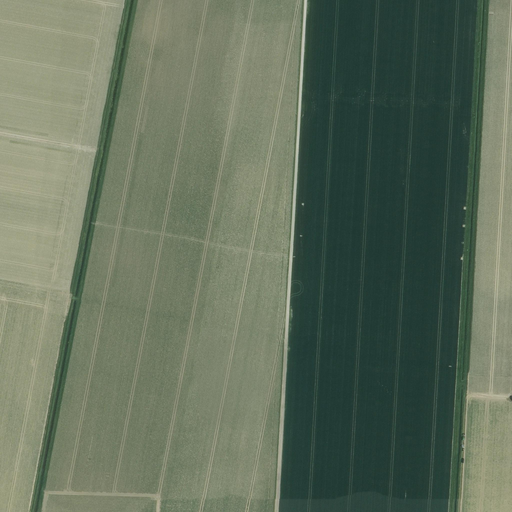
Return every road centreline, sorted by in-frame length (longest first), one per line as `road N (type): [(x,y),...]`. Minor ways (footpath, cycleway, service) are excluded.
road 1 (track): [(30,511),(126,0)]
road 2 (track): [(277,511),(305,0)]
